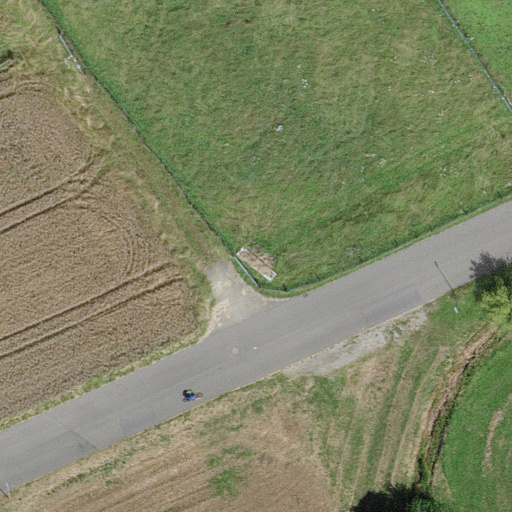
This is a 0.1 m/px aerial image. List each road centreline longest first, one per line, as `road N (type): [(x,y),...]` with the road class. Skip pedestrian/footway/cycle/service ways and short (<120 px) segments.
road 1 (unclassified): [(0,463),(511,229)]
road 2 (track): [(264,342),(11,0)]
